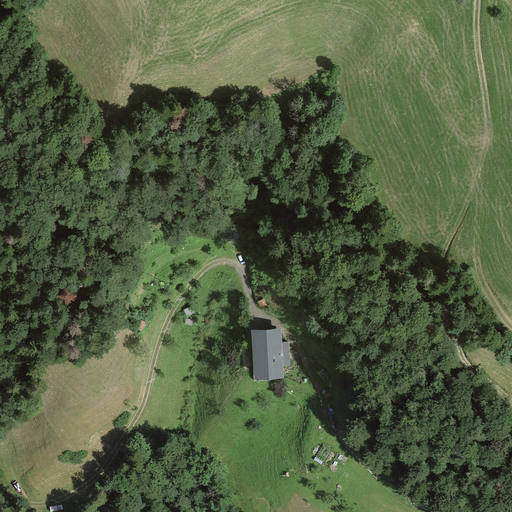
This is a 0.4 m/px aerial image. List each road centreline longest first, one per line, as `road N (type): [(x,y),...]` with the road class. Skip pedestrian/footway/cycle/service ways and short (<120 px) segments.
road 1 (track): [(399,506),(332,434),(290,333),(262,316),(236,267),(218,261),(168,317),(144,400),(99,474),(34,507),(0,484)]
road 2 (track): [(511,401),(465,361),(444,315),(442,254),(469,194)]
road 3 (track): [(469,194),(490,118),(477,0)]
road 4 (track): [(469,194),(481,281),(511,327)]
